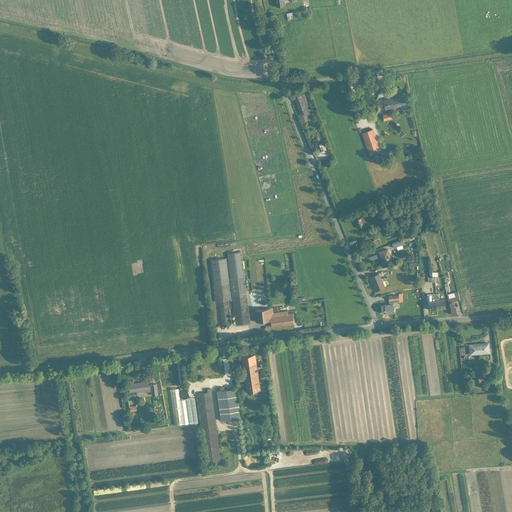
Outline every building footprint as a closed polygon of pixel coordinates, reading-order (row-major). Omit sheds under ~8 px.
[(304,113),(310,110),(304,93),(294,97),(300,114),(304,113)] [(385,109),(407,105),(405,95),(383,99),(385,109)] [(393,118),(391,112),(382,114),(384,121),(393,118)] [(377,150),(372,130),(363,133),(368,152),(377,150)] [(358,228),(367,224),(363,215),(353,219),(358,228)] [(382,264),(392,261),(388,248),(377,251),(382,264)] [(251,324),(242,251),(225,253),(225,258),(211,260),(216,301),(219,300),(222,327),(251,324)] [(375,291),(384,287),(378,272),(369,276),(375,291)] [(436,309),(444,308),(443,298),(435,299),(436,309)] [(436,309),(435,299),(426,300),(427,310),(436,309)] [(449,313),(457,312),(456,300),(448,301),(449,313)] [(383,313),(394,312),(393,301),(383,302),(383,313)] [(271,326),(294,323),(293,313),(289,313),(288,310),(274,312),(274,308),(254,310),(256,322),(271,320),(271,326)] [(469,354),(488,353),(487,342),(468,343),(469,354)] [(241,365),(255,363),(254,353),(240,355),(241,365)] [(245,390),(259,388),(255,363),(241,365),(245,390)] [(128,393),(149,390),(147,380),(126,383),(128,393)] [(179,388),(170,390),(174,424),(183,423),(179,388)] [(238,389),(218,391),(222,420),(242,417),(238,389)] [(207,463),(222,462),(213,393),(198,395),(207,463)]
